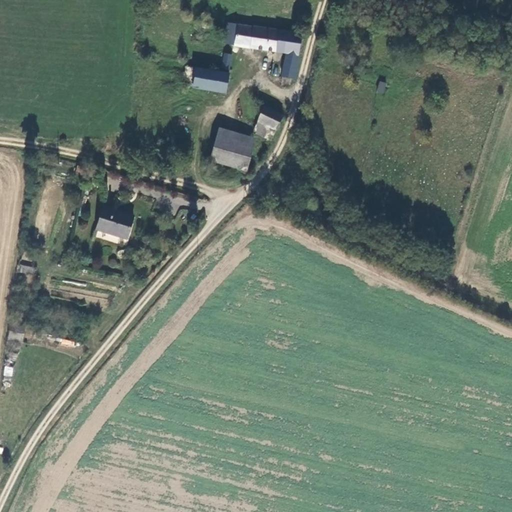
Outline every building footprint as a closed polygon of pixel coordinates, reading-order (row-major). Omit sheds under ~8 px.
[(282,76),(291,79),(294,79),(299,56),(298,55),(301,35),(266,29),(227,23),(226,34),(235,35),(233,45),(242,47),(285,56),(283,66),(281,76),(282,76)] [(224,43),(233,45),(235,35),(226,34),(224,43)] [(215,64),(222,66),(224,54),(217,53),(215,64)] [(222,66),(221,69),(229,70),(232,55),(224,54),(222,66)] [(270,77),(279,79),(283,66),(273,64),(270,77)] [(183,84),(192,86),(196,69),(186,67),(183,84)] [(196,68),(196,69),(192,86),(192,87),(225,93),(229,73),(196,68)] [(379,81),(376,92),(383,94),(386,83),(379,81)] [(264,107),(257,121),(276,130),(283,116),(264,107)] [(276,134),(257,124),(252,136),(271,145),(276,134)] [(243,172),(251,149),(217,137),(209,161),(243,172)] [(120,190),(119,173),(108,173),(109,190),(120,190)] [(174,191),(172,197),(188,202),(190,196),(174,191)] [(126,241),(133,217),(103,206),(96,231),(126,241)] [(33,274),(34,267),(20,264),(18,271),(33,274)] [(6,366),(4,374),(11,376),(13,368),(6,366)]
